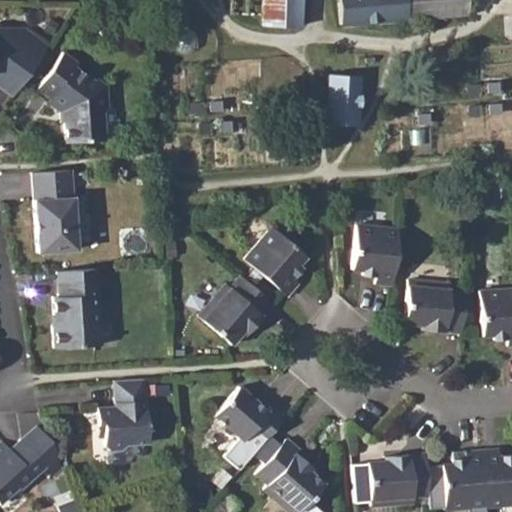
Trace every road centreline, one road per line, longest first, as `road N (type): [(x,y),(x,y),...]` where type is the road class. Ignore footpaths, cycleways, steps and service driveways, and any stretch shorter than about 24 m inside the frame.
road 1 (residential): [(391,365),(334,297),(280,360)]
road 2 (residential): [(280,360),(342,418),(391,365)]
road 3 (residential): [(511,405),(448,415),(391,365)]
road 4 (residential): [(0,274),(19,380),(0,383)]
